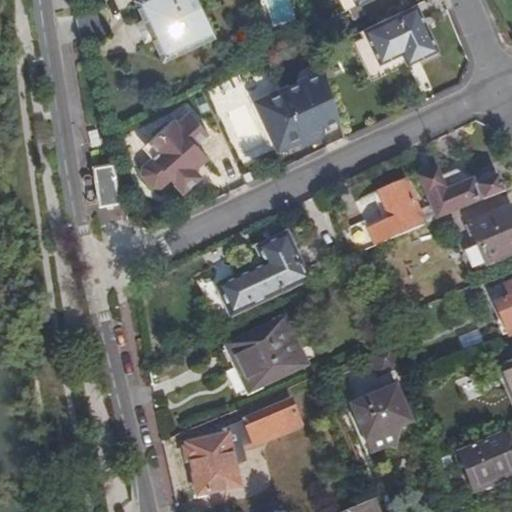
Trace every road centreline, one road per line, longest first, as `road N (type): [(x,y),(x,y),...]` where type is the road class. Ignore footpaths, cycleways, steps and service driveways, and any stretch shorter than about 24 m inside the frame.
road 1 (residential): [(91,270),(123,265),(499,86)]
road 2 (residential): [(91,270),(47,0)]
road 3 (residential): [(148,511),(91,270)]
